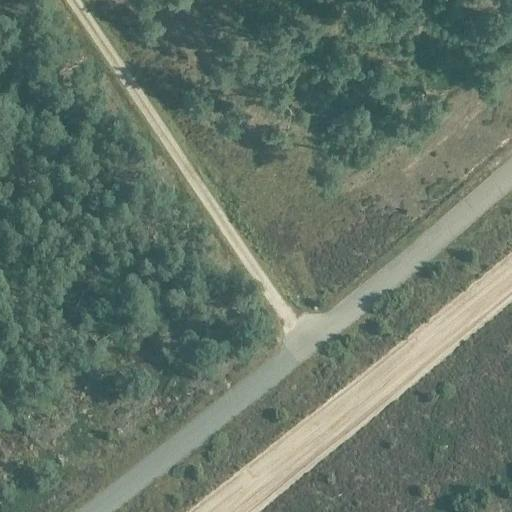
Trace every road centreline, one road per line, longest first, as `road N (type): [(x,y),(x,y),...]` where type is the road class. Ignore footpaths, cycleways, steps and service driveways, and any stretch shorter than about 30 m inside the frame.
road 1 (unknown): [(70,0),(310,342)]
road 2 (track): [(511,257),(199,511)]
